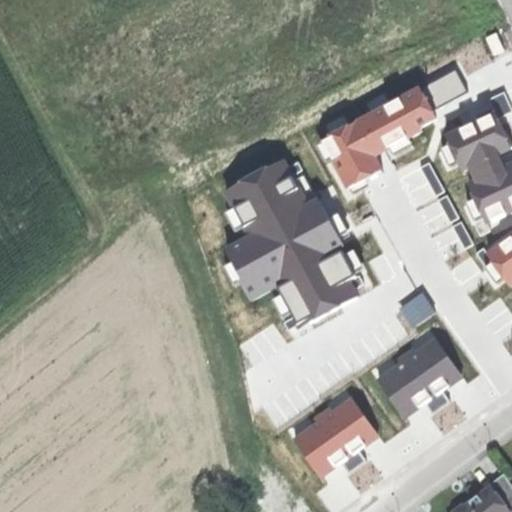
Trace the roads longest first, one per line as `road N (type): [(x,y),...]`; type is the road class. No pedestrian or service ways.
road 1 (track): [(0,324),(106,235),(0,17)]
road 2 (residential): [(511,417),(385,511)]
